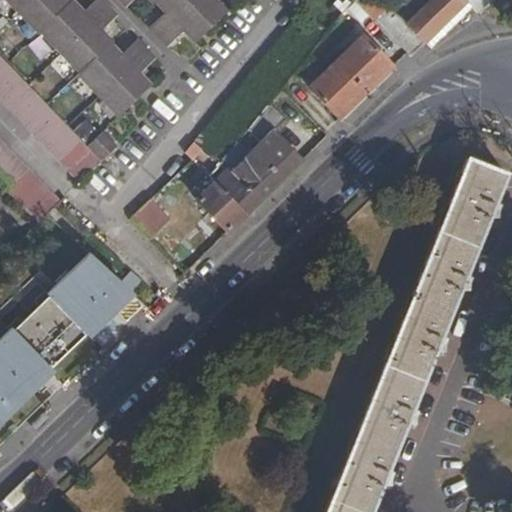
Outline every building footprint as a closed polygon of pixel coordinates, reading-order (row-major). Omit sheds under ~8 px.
[(6,0),(17,11),(38,32),(40,30),(61,51),(80,70),(78,73),(119,115),(149,87),(138,75),(153,59),(135,41),(120,56),(109,46),(111,44),(100,32),(115,16),(107,8),(99,0),(95,0),(82,13),(70,2),(69,3),(65,0),(6,0)] [(224,12),(212,0),(120,0),(127,6),(133,0),(150,0),(153,3),(155,0),(165,11),(150,27),(168,46),(184,30),(195,41),(224,12)] [(466,2),(464,0),(407,0),(404,4),(402,1),(390,13),(378,0),(356,0),(409,56),(425,41),(466,2)] [(467,0),(466,2),(481,8),(488,0),(467,0)] [(481,8),(466,2),(425,41),(432,48),(438,40),(439,41),(472,9),(477,12),(481,8)] [(310,53),(322,39),(297,19),(194,143),(218,164),(220,162),(231,148),(247,129),(268,104),(294,72),(310,53)] [(327,70),(310,53),(294,72),(338,117),(391,66),(362,36),(327,70)] [(0,56),(0,99),(79,182),(116,146),(103,132),(87,146),(0,56)] [(268,104),(247,129),(261,143),(244,161),(231,148),(220,162),(227,169),(258,202),(300,161),(271,131),(282,119),(268,104)] [(0,184),(37,223),(46,214),(59,202),(0,140),(0,184)] [(371,511),(383,486),(392,487),(395,473),(389,470),(407,425),(416,426),(417,418),(419,412),(413,410),(436,352),(446,354),(446,345),(448,339),(443,336),(460,293),(469,294),(470,285),(473,278),(467,276),(489,220),(497,221),(501,209),(495,206),(508,175),(466,158),(324,511),(371,511)] [(258,202),(227,169),(213,183),(245,215),(258,202)] [(227,233),(245,215),(213,183),(196,199),(227,233)] [(131,218),(149,237),(168,218),(151,199),(131,218)] [(119,283),(90,256),(0,342),(0,416),(129,292),(119,283)] [(140,281),(130,271),(119,283),(129,292),(130,293),(140,281)]
